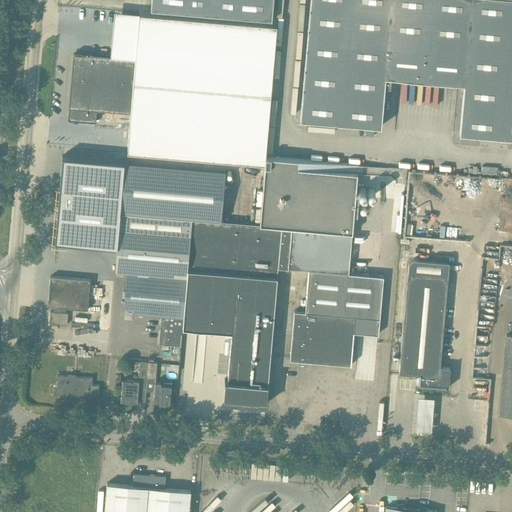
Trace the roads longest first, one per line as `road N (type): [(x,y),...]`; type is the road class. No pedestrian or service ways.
road 1 (unclassified): [(511,465),(1,419)]
road 2 (unclassified): [(1,419),(43,0)]
road 3 (unknown): [(450,415),(449,258),(441,242),(414,234),(392,243),(389,412)]
road 4 (unknown): [(41,18),(155,32),(188,61),(189,96),(181,120),(147,134),(30,127)]
road 5 (unknown): [(274,398),(268,355),(280,288),(374,289)]
road 6 (unknown): [(482,492),(495,339),(511,306)]
road 7 (unknown): [(374,289),(362,409)]
